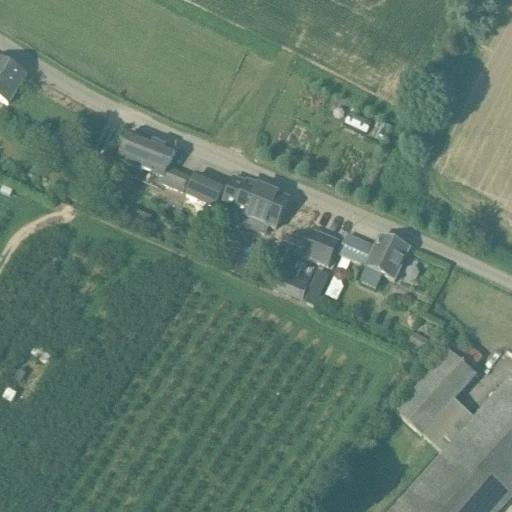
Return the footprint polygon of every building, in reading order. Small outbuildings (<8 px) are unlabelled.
[(0,102),(8,107),(26,78),(0,62),(0,102)] [(181,195),(184,187),(188,179),(167,170),(174,155),(131,137),(120,162),(162,181),(160,186),(181,195)] [(213,213),(213,212),(222,191),(197,180),(195,178),(185,200),(213,213)] [(234,215),(244,220),(240,229),(265,240),(269,230),(276,233),(289,203),(247,185),(246,186),(235,181),(223,209),(235,214),(234,215)] [(338,247),(312,236),(304,257),(330,268),(338,247)] [(338,259),(365,272),(367,272),(360,286),(376,294),(383,280),(395,285),(410,254),(380,240),(375,252),(347,239),(338,259)] [(229,274),(245,281),(251,267),(234,261),(229,274)] [(323,266),(305,304),(315,309),(333,270),(323,266)] [(293,300),(299,286),(273,274),(267,289),(293,300)] [(414,336),(407,351),(420,357),(427,342),(414,336)] [(455,360),(470,375),(483,360),(468,346),(455,360)] [(470,375),(455,360),(450,355),(395,417),(442,458),(394,511),(501,511),(511,500),(511,384),(510,382),(475,421),(456,404),(477,380),(470,375)] [(14,406),(19,396),(10,391),(5,402),(14,406)]
